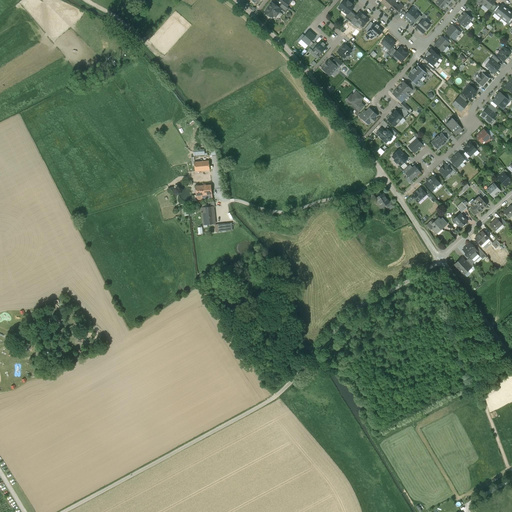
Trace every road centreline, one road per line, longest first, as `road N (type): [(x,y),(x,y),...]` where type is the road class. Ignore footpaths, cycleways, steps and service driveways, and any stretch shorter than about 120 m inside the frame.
road 1 (unclassified): [(60,511),(277,397),(352,310),(438,259)]
road 2 (residential): [(398,200),(309,74),(254,16)]
road 3 (residential): [(398,200),(470,131),(473,110),(511,66)]
